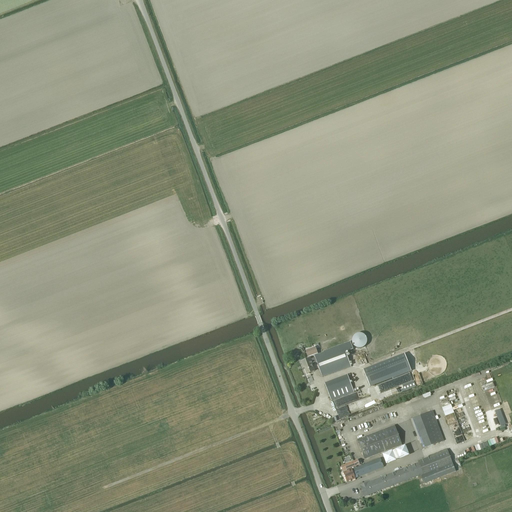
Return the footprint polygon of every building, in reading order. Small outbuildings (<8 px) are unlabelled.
[(369,340),(368,339),(368,338),(367,336),(367,335),(366,334),(365,333),(363,333),(362,333),(360,333),(359,333),(357,333),(356,334),(355,335),(354,337),(354,338),(354,340),(354,341),(354,343),(355,344),(356,345),(357,346),(358,347),(359,347),(361,347),(362,347),(364,347),(365,346),(366,345),(367,344),(368,343),(368,342),(369,340)] [(351,366),(346,352),(343,345),(315,356),(316,358),(311,359),(310,358),(301,362),(303,366),(304,365),(307,374),(315,371),(312,363),(317,362),(323,377),(351,366)] [(317,354),(316,350),(316,349),(316,347),(315,346),(313,347),(313,348),(306,350),(308,357),(317,354)] [(370,387),(393,378),(393,379),(412,371),(405,354),(386,361),(364,370),(370,387)] [(331,400),(354,392),(348,375),(325,383),(331,400)] [(405,391),(416,387),(415,383),(403,387),(404,389),(401,390),(402,392),(405,391)] [(505,424),(499,410),(495,411),(501,426),(505,424)] [(422,449),(444,441),(433,411),(411,419),(422,449)] [(365,459),(402,445),(395,426),(357,440),(365,459)] [(409,455),(408,451),(406,445),(396,449),(396,450),(393,451),(393,450),(383,454),(387,464),(396,460),(396,459),(399,458),(400,459),(409,455)] [(424,484),(456,471),(447,449),(418,461),(419,463),(360,486),(364,496),(421,474),(424,484)] [(355,478),(384,467),(380,458),(354,468),(353,467),(360,465),(358,460),(341,466),(343,471),(347,470),(347,471),(343,472),(347,481),(352,479),(352,480),(355,479),(355,478)]
